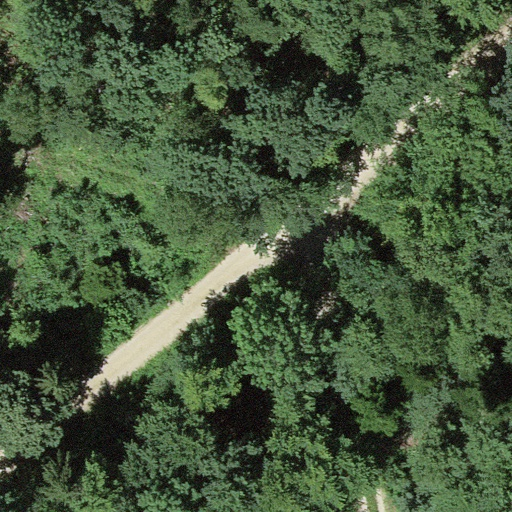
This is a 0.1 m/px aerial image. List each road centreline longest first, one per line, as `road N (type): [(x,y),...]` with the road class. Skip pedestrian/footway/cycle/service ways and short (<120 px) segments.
road 1 (track): [(0,456),(315,210)]
road 2 (track): [(377,511),(315,210)]
road 3 (track): [(315,210),(511,27)]
